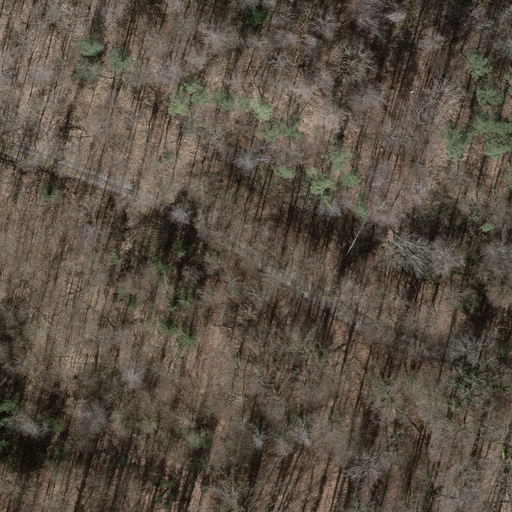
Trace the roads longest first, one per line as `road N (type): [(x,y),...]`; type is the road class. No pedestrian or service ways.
road 1 (track): [(0,142),(104,177),(412,344),(511,374)]
road 2 (track): [(0,357),(192,482),(222,511)]
